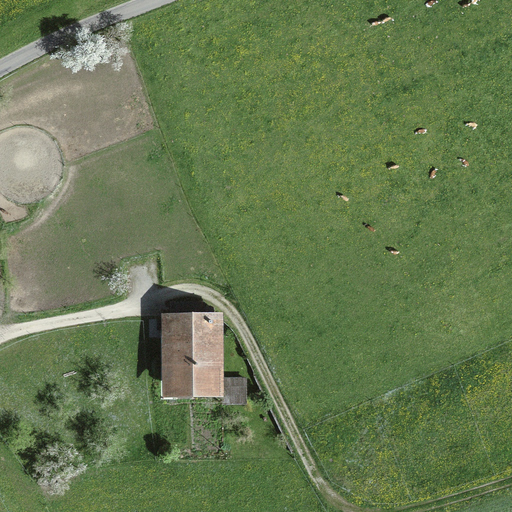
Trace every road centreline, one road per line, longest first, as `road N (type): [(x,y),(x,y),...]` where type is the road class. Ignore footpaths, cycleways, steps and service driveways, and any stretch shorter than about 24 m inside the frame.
road 1 (track): [(340,511),(321,495),(245,334),(218,307),(182,298),(0,344)]
road 2 (unclassified): [(174,0),(0,77)]
